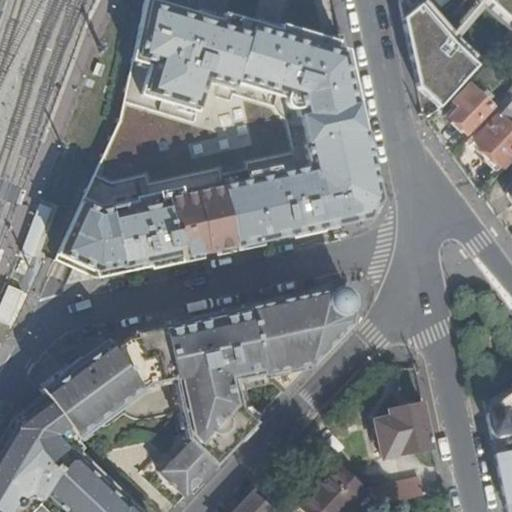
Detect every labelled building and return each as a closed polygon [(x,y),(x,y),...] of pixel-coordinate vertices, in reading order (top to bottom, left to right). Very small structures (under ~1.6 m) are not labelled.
[(119,103),(117,114),(114,128),(117,122),(124,94),(144,1),(182,13),(188,11),(148,0),(141,0),(137,21),(128,57),(119,103)] [(398,0),(408,11),(414,7),(422,0),(398,0)] [(447,0),(422,0),(414,7),(424,18),(447,0)] [(363,217),(378,197),(376,189),(375,181),(357,109),(343,49),(321,43),(318,42),(318,45),(281,35),(282,31),(279,30),(275,29),(255,23),(226,14),(214,11),(212,19),(188,11),(182,13),(144,1),(124,94),(117,122),(114,128),(91,180),(56,256),(66,260),(97,275),(324,226),(363,217)] [(511,26),(497,43),(506,49),(511,40),(511,26)] [(318,45),(318,42),(282,31),(281,35),(318,45)] [(497,43),(493,48),(505,58),(511,51),(506,49),(497,43)] [(473,85),(466,92),(481,107),(488,99),(473,85)] [(455,111),(446,120),(461,135),(484,110),(481,107),(466,92),(463,89),(449,104),(455,111)] [(497,170),(511,153),(511,111),(506,106),(470,144),(497,170)] [(511,187),(501,195),(511,209),(511,187)] [(37,204),(19,253),(32,258),(50,209),(37,204)] [(341,332),(348,325),(349,315),(347,313),(350,308),(351,302),(349,297),(347,293),(345,292),(342,289),(338,288),(332,289),(327,291),(326,289),(287,298),(155,326),(131,332),(131,336),(120,338),(109,347),(102,338),(80,355),(78,354),(58,370),(59,371),(36,388),(42,397),(71,436),(136,387),(170,379),(184,438),(153,471),(181,498),(223,454),(252,422),(236,408),(231,381),(271,373),(287,388),(341,332)] [(46,511),(137,511),(81,459),(76,442),(71,436),(42,397),(12,424),(0,442),(0,511),(28,511),(32,508),(35,511),(46,511)] [(495,416),(483,420),(488,447),(498,445),(504,458),(511,456),(511,405),(505,410),(504,413),(497,417),(495,416)] [(373,421),(382,462),(428,453),(419,409),(385,414),(386,419),(373,421)] [(511,511),(511,456),(504,458),(491,461),(502,511),(511,511)] [(293,511),(294,511),(349,511),(365,495),(336,466),(293,511)] [(415,484),(375,491),(378,507),(418,500),(415,484)] [(266,511),(250,496),(234,511),(266,511)]
